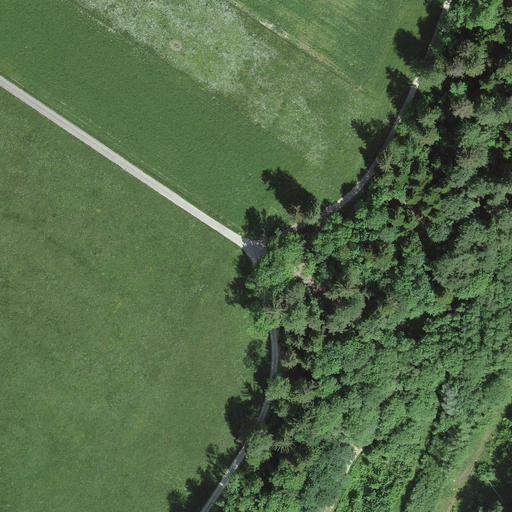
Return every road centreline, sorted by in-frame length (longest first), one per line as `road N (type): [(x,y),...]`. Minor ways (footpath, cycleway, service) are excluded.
road 1 (track): [(205,511),(271,388),(279,354),(255,249),(332,208),(381,167),(446,0)]
road 2 (track): [(255,249),(292,266),(363,327),(409,323),(471,291),(511,253)]
road 3 (unclassified): [(0,81),(255,249)]
road 4 (track): [(349,449),(364,441),(404,382),(430,381),(438,392),(435,417),(397,511)]
road 5 (track): [(363,327),(349,449),(325,505)]
road 6 (track): [(332,208),(292,266),(274,328)]
